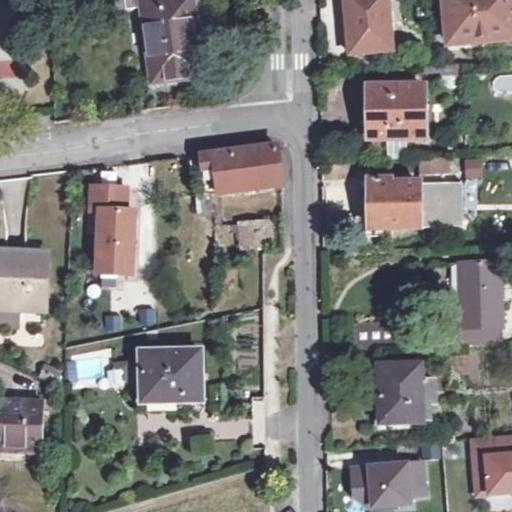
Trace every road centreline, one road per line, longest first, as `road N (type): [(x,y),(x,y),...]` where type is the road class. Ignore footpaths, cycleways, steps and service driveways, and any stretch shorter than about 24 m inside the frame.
road 1 (residential): [(294,118),(302,171),(305,511)]
road 2 (unclassified): [(294,118),(0,155)]
